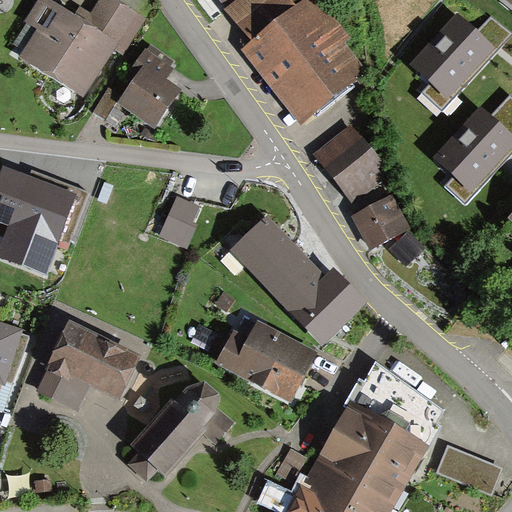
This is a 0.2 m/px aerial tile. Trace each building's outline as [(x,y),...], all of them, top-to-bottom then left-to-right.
[(0,0),(0,12),(5,13),(11,9),(14,3),(13,0),(0,0)] [(79,24),(42,0),(40,0),(26,24),(40,33),(20,61),(83,101),(116,51),(118,48),(84,27),(79,24)] [(146,20),(113,0),(101,0),(84,27),(118,48),(116,51),(124,56),(146,20)] [(220,0),(228,9),(239,0),(220,0)] [(252,46),(243,54),(301,125),(365,74),(341,44),(349,38),(317,0),(239,0),(228,9),(224,13),(252,46)] [(493,52),(458,20),(415,68),(449,99),(493,52)] [(148,52),(147,52),(131,73),(139,79),(119,107),(156,131),(181,94),(164,83),(172,71),(169,69),(173,64),(151,48),(148,52)] [(121,98),(109,90),(93,115),(117,131),(126,117),(114,108),(121,98)] [(511,149),(511,144),(480,116),(438,162),(472,193),(511,149)] [(380,167),(351,131),(318,157),(355,203),(382,181),(375,172),(380,167)] [(30,176),(4,167),(0,176),(0,234),(5,237),(0,250),(0,258),(47,276),(61,238),(70,241),(88,193),(32,172),(30,176)] [(393,202),(356,221),(372,251),(408,232),(393,202)] [(269,218),(229,256),(325,355),(371,310),(333,271),(327,277),(269,218)] [(223,293),(215,305),(227,314),(236,302),(223,293)] [(142,356),(70,320),(35,392),(79,414),(92,388),(120,402),(142,356)] [(234,330),(216,364),(291,403),(305,377),(318,352),(257,320),(248,338),(234,330)] [(22,330),(0,322),(0,383),(1,384),(5,386),(7,381),(13,383),(28,338),(20,335),(22,330)] [(394,511),(442,432),(436,427),(444,415),(375,365),(364,386),(360,383),(348,406),(351,407),(315,464),(301,489),(289,511),(394,511)] [(171,399),(130,445),(138,452),(126,465),(146,482),(157,469),(165,476),(205,432),(215,441),(232,421),(216,407),(219,394),(204,382),(187,388),(174,402),(171,399)] [(451,447),(440,475),(496,497),(507,469),(451,447)] [(301,489),(315,464),(291,450),(277,475),(301,489)] [(10,478),(13,498),(34,495),(31,476),(10,478)] [(51,480),(36,481),(37,494),(52,493),(51,480)]
